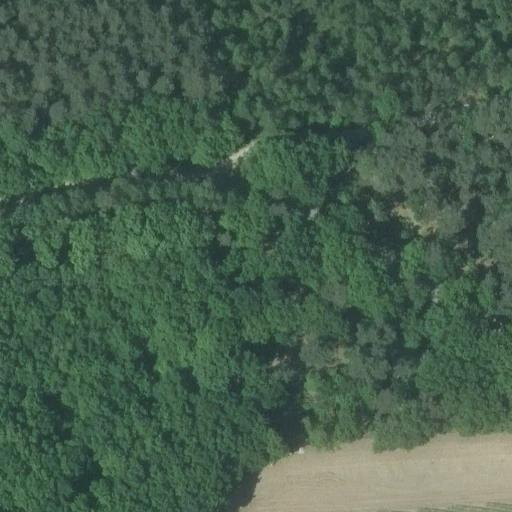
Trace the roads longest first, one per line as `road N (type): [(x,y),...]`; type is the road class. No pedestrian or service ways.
road 1 (unclassified): [(0,199),(214,162),(511,322)]
road 2 (track): [(214,162),(511,89)]
